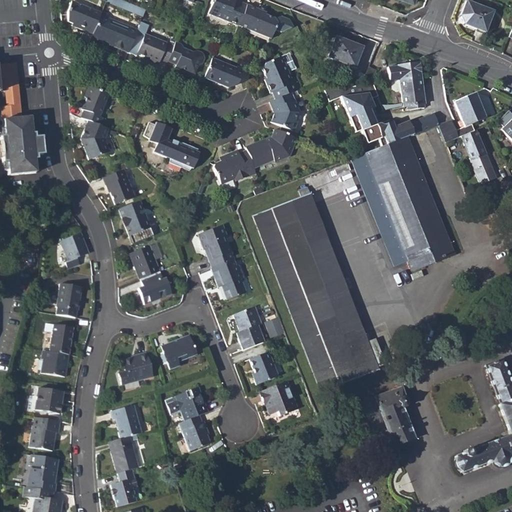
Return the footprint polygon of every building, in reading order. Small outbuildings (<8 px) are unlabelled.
[(106,4),(143,20),(147,12),(120,1),(117,0),(107,0),(106,4)] [(250,2),(244,0),(212,0),(213,0),(215,1),(211,10),(241,23),(250,2)] [(68,20),(73,22),(78,25),(77,28),(93,34),(101,16),(102,14),(72,2),(67,12),(68,20)] [(267,12),(268,9),(260,6),(250,2),(241,23),(274,36),(278,27),(284,29),(293,23),(290,16),(282,12),(277,15),(267,12)] [(492,12),(465,2),(459,16),(463,25),(484,33),(492,12)] [(121,46),(131,50),(139,31),(101,16),(93,34),(92,37),(102,41),(102,39),(106,41),(105,43),(120,49),(121,46)] [(161,60),(168,63),(174,47),(145,35),(137,55),(149,60),(149,62),(158,66),(161,60)] [(333,38),(325,59),(352,70),(360,48),(333,38)] [(181,46),(176,44),(174,47),(168,63),(167,65),(176,69),(175,71),(195,79),(198,70),(201,69),(204,60),(203,54),(197,52),(192,54),(183,50),(181,46)] [(238,68),(213,58),(204,79),(229,89),(248,81),(252,72),(238,67),(238,68)] [(272,93),(275,101),(292,94),(299,92),(295,84),(290,85),(288,81),(280,59),(265,66),(262,70),(266,80),(264,81),(270,94),(272,93)] [(0,92),(5,92),(18,91),(15,64),(0,65),(0,92)] [(418,65),(385,68),(387,83),(390,82),(398,81),(419,79),(418,65)] [(375,71),(367,68),(361,81),(369,84),(375,71)] [(295,84),(299,92),(301,91),(296,79),(288,81),(290,85),(295,84)] [(423,109),(419,79),(398,81),(400,92),(402,108),(406,107),(407,111),(423,109)] [(392,91),(394,92),(400,92),(398,81),(390,82),(392,91)] [(101,117),(109,96),(88,88),(84,99),(85,101),(81,111),(84,112),(81,118),(88,121),(101,126),(104,119),(101,117)] [(5,92),(6,107),(19,106),(18,91),(5,92)] [(354,114),(360,131),(379,124),(372,107),(376,106),(370,92),(341,96),(349,116),(354,114)] [(294,101),(292,94),(275,101),(269,104),(273,114),(269,123),(292,131),(296,122),(293,121),(296,114),(303,110),(299,99),(294,101)] [(473,94),(452,103),(463,128),(470,126),(483,120),(473,94)] [(34,157),(42,156),(40,138),(32,139),(31,119),(20,119),(19,106),(6,107),(0,107),(0,112),(1,121),(2,121),(4,138),(0,138),(0,144),(1,163),(6,162),(7,176),(35,173),(34,157)] [(499,131),(511,144),(511,117),(507,112),(496,123),(501,128),(499,131)] [(381,148),(404,139),(437,127),(432,115),(408,124),(407,122),(393,127),(391,123),(383,126),(382,123),(379,124),(360,131),(366,145),(378,140),(381,148)] [(106,140),(110,130),(101,126),(88,121),(80,140),(89,160),(110,151),(106,140)] [(473,133),(470,126),(463,128),(454,132),(449,122),(437,127),(444,144),(459,138),(473,133)] [(151,153),(171,161),(170,163),(189,171),(202,157),(198,155),(200,151),(178,142),(177,144),(168,140),(171,133),(157,124),(156,127),(150,124),(145,137),(151,140),(149,143),(155,145),(153,150),(151,153)] [(274,131),(272,137),(270,142),(267,143),(266,139),(258,143),(266,162),(274,159),(276,161),(289,155),(296,139),(274,131)] [(493,181),(474,132),(473,133),(459,138),(472,173),(473,177),(476,180),(479,184),(493,181)] [(452,255),(404,139),(381,148),(349,160),(392,267),(406,261),(411,272),(452,255)] [(247,151),(254,167),(266,162),(258,143),(245,148),(247,151)] [(238,181),(256,174),(254,167),(247,151),(238,154),(237,152),(224,157),(225,160),(221,162),(215,165),(214,168),(218,176),(219,176),(223,184),(236,179),(238,181)] [(135,197),(124,170),(103,178),(107,189),(109,188),(115,204),(122,201),(123,202),(135,197)] [(251,217),(320,393),(376,371),(307,194),(251,217)] [(119,209),(133,245),(153,237),(140,202),(119,209)] [(206,260),(209,268),(232,259),(225,240),(221,241),(220,237),(224,236),(220,225),(203,231),(203,234),(202,237),(197,239),(201,250),(203,249),(206,256),(208,255),(210,259),(206,260)] [(60,241),(68,262),(87,255),(80,235),(60,241)] [(128,253),(138,279),(159,271),(148,245),(128,253)] [(235,265),(232,259),(209,268),(217,287),(221,286),(226,299),(245,292),(240,278),(242,278),(237,264),(235,265)] [(161,278),(159,271),(138,279),(141,285),(137,287),(143,304),(172,293),(166,276),(161,278)] [(57,283),(54,307),(76,311),(80,286),(57,283)] [(236,333),(243,350),(264,342),(258,326),(261,324),(254,307),(234,315),(240,331),(236,333)] [(265,318),(269,337),(281,334),(276,315),(265,318)] [(52,324),(47,351),(67,354),(71,328),(52,324)] [(161,346),(170,370),(179,367),(177,362),(196,355),(189,336),(161,346)] [(63,376),(67,354),(47,351),(41,350),(39,359),(41,359),(39,373),(63,376)] [(136,353),(137,354),(122,359),(124,367),(117,369),(120,381),(151,372),(145,351),(136,353)] [(252,374),(256,385),(277,377),(268,352),(249,359),(255,373),(252,374)] [(454,469),(459,473),(489,461),(491,464),(496,467),(502,467),(507,464),(509,458),(508,455),(511,453),(511,390),(500,359),(483,366),(498,404),(497,405),(509,436),(470,450),(468,449),(465,449),(462,450),(461,453),(453,457),(452,463),(454,469)] [(59,409),(63,383),(37,379),(35,391),(33,404),(59,409)] [(296,410),(285,382),(257,393),(261,402),(263,400),(265,404),(263,405),(267,415),(275,413),(277,417),(296,410)] [(181,412),(184,421),(198,416),(208,412),(204,401),(202,402),(200,397),(201,397),(198,387),(189,391),(183,393),(174,396),(175,398),(171,400),(171,398),(164,401),(170,416),(181,412)] [(370,436),(376,433),(384,430),(391,447),(412,440),(400,409),(403,408),(405,404),(399,388),(356,405),(370,436)] [(26,403),(33,404),(35,391),(28,390),(26,403)] [(117,427),(120,439),(129,437),(140,433),(132,405),(110,411),(112,420),(116,419),(118,426),(117,427)] [(201,423),(198,416),(184,421),(178,423),(188,452),(209,444),(204,430),(206,430),(203,422),(201,423)] [(56,434),(58,422),(31,418),(27,449),(50,452),(54,433),(56,434)] [(381,446),(389,448),(391,447),(384,430),(376,433),(381,446)] [(108,442),(117,473),(132,469),(137,468),(129,437),(120,439),(108,442)] [(32,468),(29,489),(54,493),(55,484),(52,483),(53,476),(55,476),(58,460),(31,456),(29,468),(32,468)] [(110,485),(116,508),(137,502),(133,488),(137,487),(132,469),(117,473),(119,482),(110,485)] [(53,500),(54,493),(29,489),(24,488),(22,498),(34,500),(32,511),(59,511),(61,502),(53,500)]
